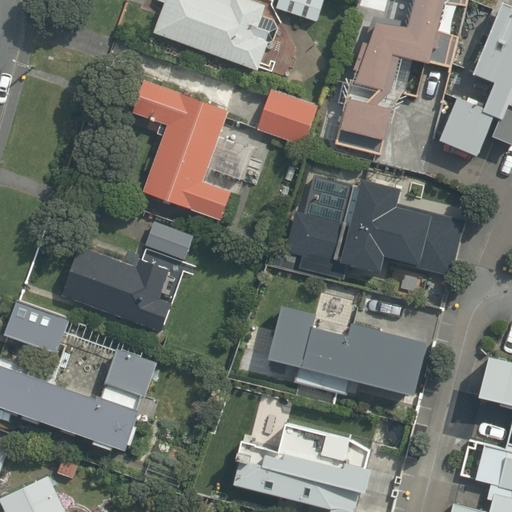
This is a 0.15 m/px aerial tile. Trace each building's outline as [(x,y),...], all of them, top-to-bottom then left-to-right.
[(163,0),(152,28),(255,69),(267,39),(272,38),(276,25),(272,17),(262,13),(266,3),(257,0),(163,0)] [(276,0),(275,4),(316,18),(321,0),(276,0)] [(414,0),(407,30),(393,26),(394,23),(373,17),(367,42),(363,41),(338,144),(382,155),(393,110),(397,111),(402,91),(396,90),(403,60),(433,67),(433,64),(450,68),(458,35),(441,31),(448,2),(464,6),(465,0),(414,0)] [(511,0),(502,0),(473,69),(495,78),(484,106),(458,95),(440,136),(476,151),(493,111),(501,114),(493,131),(511,139),(511,0)] [(164,136),(145,191),(224,219),(234,191),(205,181),(231,108),(145,78),(133,113),(162,123),(158,133),(164,136)] [(271,91),(258,129),(306,145),(319,107),(271,91)] [(345,277),(349,262),(380,270),(384,257),(452,274),(466,220),(401,203),(401,205),(397,204),(401,187),(361,177),(360,184),(353,182),(353,184),(315,174),(305,212),(296,210),(286,249),(304,254),(301,266),(345,277)] [(147,245),(188,260),(197,235),(157,220),(147,245)] [(261,224),(252,248),(265,253),(274,228),(261,224)] [(66,295),(165,331),(175,303),(163,299),(173,269),(143,258),(140,266),(83,246),(66,295)] [(19,300),(7,337),(59,354),(71,317),(19,300)] [(430,342),(354,323),(351,334),(315,325),(319,311),(283,302),(270,358),(301,365),(298,377),(346,388),(348,378),(417,395),(430,342)] [(40,374),(0,361),(0,403),(129,445),(142,406),(127,401),(142,356),(140,355),(144,341),(129,336),(124,349),(117,347),(102,394),(55,379),(60,363),(45,358),(40,374)] [(511,511),(511,355),(490,350),(477,400),(511,409),(511,416),(504,446),(485,441),(476,476),(491,479),(487,494),(491,495),(488,506),(453,497),(449,511),(511,511)] [(216,387),(221,373),(208,369),(204,384),(216,387)] [(241,464),(236,484),(332,508),(331,511),(345,511),(351,511),(352,511),(355,511),(360,496),(368,498),(374,472),(364,469),(371,444),(287,422),(280,451),(243,442),(237,463),(241,464)] [(60,471),(76,478),(81,465),(65,459),(60,471)] [(3,498),(10,511),(70,511),(53,474),(3,498)]
